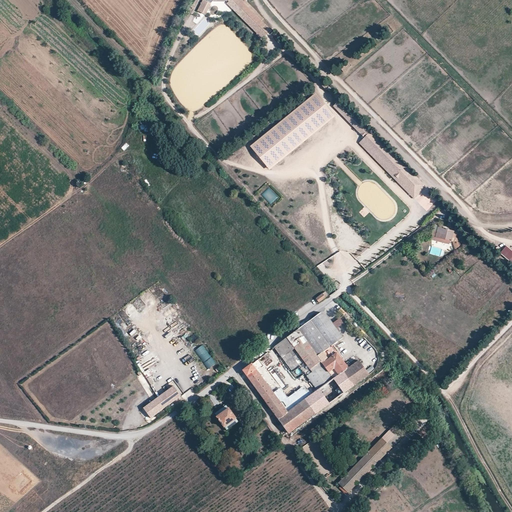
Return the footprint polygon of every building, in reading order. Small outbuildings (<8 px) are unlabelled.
[(203,12),(208,1),(206,0),(202,0),(198,9),(203,12)] [(266,24),(242,0),(234,0),(262,28),(266,24)] [(205,13),(211,2),(208,1),(203,12),(205,13)] [(179,60),(184,51),(179,48),(174,57),(179,60)] [(335,117),(316,93),(251,145),(270,169),(335,117)] [(426,186),(340,99),(333,106),(364,138),(359,143),(414,198),(426,186)] [(269,188),(262,194),(270,204),(277,198),(269,188)] [(431,239),(450,244),(451,240),(436,236),(438,227),(443,228),(444,225),(436,224),(434,226),(431,239)] [(460,246),(457,238),(458,232),(443,228),(438,227),(436,236),(451,240),(452,241),(455,249),(460,246)] [(511,251),(506,246),(501,253),(511,262),(511,251)] [(317,298),(320,302),(329,295),(326,291),(322,294),(317,298)] [(321,313),(299,329),(318,355),(332,345),(343,337),(337,328),(333,323),(326,313),(321,313)] [(333,323),(337,328),(346,321),(342,316),(333,323)] [(317,390),(335,378),(323,362),(318,355),(299,329),(274,347),(296,377),(303,371),(305,373),(309,380),(317,390)] [(195,333),(190,338),(195,343),(200,337),(195,333)] [(195,350),(207,369),(216,364),(204,345),(195,350)] [(348,368),(332,345),(318,355),(323,362),(335,378),(343,372),(348,368)] [(187,365),(194,360),(192,356),(185,360),(187,365)] [(243,371),(264,400),(274,393),(273,392),(257,370),(264,365),(259,359),(243,371)] [(343,372),(354,387),(369,375),(369,374),(359,360),(348,368),(343,372)] [(305,399),(316,414),(354,387),(343,372),(335,378),(317,390),(305,399)] [(274,393),(288,412),(305,399),(317,390),(309,380),(286,397),(280,387),(273,392),(274,393)] [(144,409),(151,419),(181,396),(174,386),(144,409)] [(264,400),(288,434),(316,414),(305,399),(288,412),(274,393),(264,400)] [(215,414),(227,430),(239,422),(226,405),(215,414)] [(406,432),(396,423),(383,437),(393,446),(406,432)] [(338,483),(348,492),(392,448),(381,438),(338,483)]
